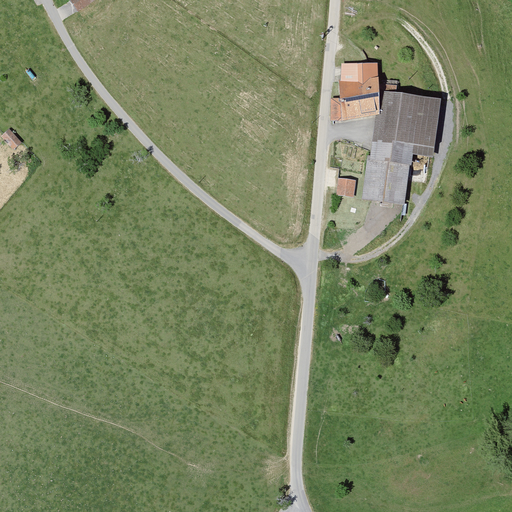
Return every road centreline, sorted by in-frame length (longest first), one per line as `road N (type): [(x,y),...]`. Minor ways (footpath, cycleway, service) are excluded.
road 1 (unclassified): [(312,267),(242,227),(151,148),(91,75),(45,0)]
road 2 (unclassified): [(333,0),(312,267)]
road 3 (unclassified): [(309,511),(296,458),(312,267)]
